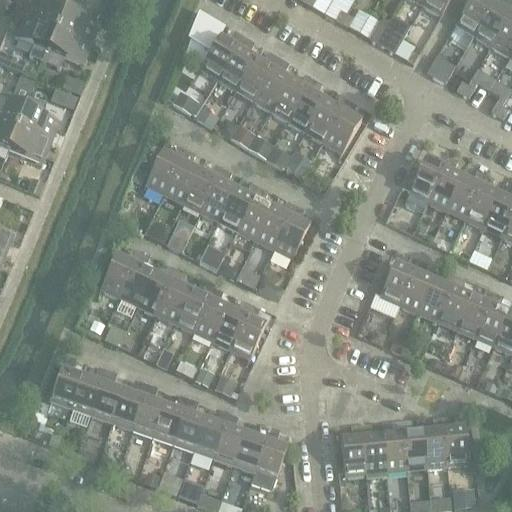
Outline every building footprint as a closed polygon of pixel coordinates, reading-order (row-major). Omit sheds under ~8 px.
[(21,0),(19,4),(28,8),(31,0),(21,0)] [(31,0),(28,8),(23,21),(57,35),(70,3),(64,0),(51,0),(49,7),(32,0),(31,0)] [(111,0),(106,0),(102,11),(114,15),(119,3),(111,0)] [(317,2),(314,0),(310,0),(306,8),(312,11),(317,2)] [(428,0),(404,0),(423,10),(428,0)] [(452,0),(428,0),(423,10),(441,21),(452,0)] [(473,0),(456,29),(474,41),(493,8),(479,0),(473,0)] [(100,27),(83,20),(87,9),(70,3),(57,35),(91,49),(100,27)] [(511,19),(493,8),(474,41),(491,51),(511,19)] [(335,25),(341,28),(347,19),(341,15),(335,25)] [(353,22),(347,19),(341,28),(348,32),(353,22)] [(511,56),(511,19),(491,51),(509,62),(511,56)] [(23,21),(14,42),(32,49),(28,60),(44,67),(57,35),(23,21)] [(91,49),(57,35),(44,67),(59,73),(64,62),(82,70),(91,49)] [(376,35),(370,45),(376,48),(382,39),(376,35)] [(183,108),(199,82),(203,85),(207,78),(218,85),(244,43),(236,38),(233,43),(236,47),(234,50),(220,41),(200,74),(192,69),(186,78),(185,77),(180,86),(181,87),(172,102),(183,108)] [(244,51),(249,53),(252,48),(244,43),(218,85),(236,95),(255,63),(242,55),(244,51)] [(394,46),(389,55),(395,59),(400,49),(394,46)] [(413,69),(418,60),(412,56),(407,66),(413,69)] [(269,71),(255,63),(236,95),(253,106),(279,64),(271,59),(267,64),(271,68),(269,71)] [(279,72),(284,74),(287,69),(279,64),(253,106),(271,116),(290,84),(277,76),(279,72)] [(426,77),(433,81),(438,72),(432,68),(426,77)] [(304,92),(290,84),(271,116),(288,127),(314,85),(305,80),(302,85),(306,89),(304,92)] [(314,85),(288,127),(306,138),(325,105),(312,97),(314,93),(319,95),(322,90),(314,85)] [(456,96),(462,99),(468,90),(462,86),(456,96)] [(468,90),(462,99),(468,103),(474,94),(468,90)] [(0,101),(0,126),(17,133),(25,112),(0,101)] [(30,101),(25,112),(17,133),(51,147),(59,126),(43,119),(47,108),(30,101)] [(339,113),(325,105),(306,138),(323,148),(348,106),(340,101),(337,106),(341,110),(339,113)] [(348,106),(323,148),(341,159),(361,127),(346,118),(349,114),(354,116),(357,111),(348,106)] [(491,117),(497,120),(503,111),(497,107),(491,117)] [(508,115),(503,111),(497,120),(503,124),(508,115)] [(0,151),(8,155),(17,133),(0,126),(0,151)] [(51,147),(17,133),(8,155),(42,169),(51,147)] [(162,157),(145,190),(164,200),(186,156),(178,152),(175,157),(179,161),(177,164),(162,157)] [(273,152),(265,165),(283,175),(291,163),(273,152)] [(187,164),(192,166),(195,160),(186,156),(164,200),(183,209),(199,175),(185,168),(187,164)] [(409,198),(428,207),(449,163),(440,159),(438,164),(442,167),(440,171),(425,164),(409,198)] [(291,163),(283,175),(300,186),(308,173),(291,163)] [(458,167),(449,163),(428,207),(446,216),(463,182),(448,175),(450,171),(455,172),(458,167)] [(214,183),(199,175),(183,209),(201,218),(223,174),(214,170),(212,175),(216,179),(214,183)] [(138,172),(132,185),(140,189),(147,177),(138,172)] [(223,183),(229,184),(231,179),(223,174),(201,218),(219,228),(236,194),(222,186),(223,183)] [(477,188),(463,182),(446,216),(465,224),(486,180),(477,176),(475,181),(479,185),(477,188)] [(494,184),(486,180),(465,224),(483,233),(500,199),(485,192),(486,188),(492,189),(494,184)] [(250,201),(236,194),(219,228),(237,237),(259,193),(251,189),(248,194),(252,197),(250,201)] [(260,201),(265,202),(268,197),(259,193),(237,237),(255,246),(272,212),(258,205),(260,201)] [(511,204),(500,199),(483,233),(502,242),(511,221),(511,198),(511,199),(511,198),(511,204)] [(287,219),(272,212),(255,246),(274,255),(296,211),(287,207),(284,212),(289,216),(287,219)] [(304,215),(296,211),(274,255),(293,265),(310,231),(294,223),(296,220),(302,221),(304,215)] [(511,221),(502,242),(511,246),(511,221)] [(13,240),(0,234),(0,258),(5,261),(13,240)] [(207,251),(199,267),(217,276),(225,261),(226,260),(207,251)] [(117,260),(100,294),(120,303),(141,259),(132,254),(129,260),(134,263),(132,267),(117,260)] [(141,267),(147,268),(149,263),(141,259),(120,303),(138,312),(154,277),(140,271),(141,267)] [(380,302),(400,311),(419,266),(410,262),(408,267),(412,271),(411,274),(395,268),(380,302)] [(428,270),(419,266),(400,311),(418,319),(433,284),(419,278),(420,274),(426,275),(428,270)] [(169,284),(154,277),(138,312),(157,320),(177,276),(169,272),(166,277),(170,281),(169,284)] [(178,284),(184,285),(186,280),(177,276),(157,320),(175,329),(191,295),(176,288),(178,284)] [(448,291),(433,284),(418,319),(437,327),(457,282),(448,278),(445,283),(450,287),(448,291)] [(465,286),(457,282),(437,327),(456,335),(471,300),(456,294),(458,290),(463,291),(465,286)] [(206,302),(191,295),(175,329),(193,338),(214,293),(206,289),(203,294),(207,298),(206,302)] [(215,302),(221,303),(223,297),(214,293),(193,338),(212,346),(228,312),(213,305),(215,302)] [(486,307),(471,300),(456,335),(475,343),(494,298),(486,295),(483,300),(488,303),(486,307)] [(503,302),(494,298),(475,343),(494,352),(509,317),(494,310),(496,307),(501,307),(503,302)] [(243,319),(228,312),(212,346),(230,355),(251,311),(243,306),(240,312),(244,315),(243,319)] [(252,319),(258,320),(260,315),(251,311),(230,355),(250,364),(266,330),(250,323),(252,319)] [(511,318),(509,317),(494,352),(511,359),(511,318)] [(168,374),(175,360),(163,354),(156,369),(168,374)] [(76,365),(67,361),(62,374),(62,373),(50,406),(71,414),(83,381),(72,377),(76,365)] [(189,370),(184,382),(191,385),(196,373),(189,370)] [(94,385),(83,381),(71,414),(92,421),(107,375),(98,372),(94,385)] [(117,379),(107,375),(92,421),(112,428),(123,395),(112,391),(117,379)] [(134,399),(123,395),(112,428),(132,435),(148,390),(139,386),(134,399)] [(488,386),(484,395),(495,400),(499,391),(488,386)] [(158,393),(148,390),(132,435),(153,442),(164,409),(153,405),(158,393)] [(175,413),(164,409),(153,442),(173,449),(189,404),(179,401),(175,413)] [(198,407),(189,404),(173,449),(193,456),(205,424),(194,420),(198,407)] [(216,427),(205,424),(193,456),(214,464),(230,418),(220,415),(216,427)] [(239,421),(230,418),(214,464),(234,471),(246,438),(235,434),(239,421)] [(452,422),(442,423),(447,472),(468,470),(465,432),(448,434),(447,430),(452,428),(452,422)] [(439,434),(423,436),(427,474),(447,472),(442,423),(433,424),(433,429),(439,430),(439,434)] [(411,426),(402,427),(407,476),(427,474),(423,436),(407,438),(407,433),(412,432),(411,426)] [(399,438),(382,440),(386,478),(407,476),(402,427),(392,428),(393,433),(398,434),(399,438)] [(256,442),(246,438),(234,471),(255,478),(270,433),(261,429),(256,442)] [(371,430),(361,431),(366,480),(386,478),(382,440),(366,441),(366,437),(371,435),(371,430)] [(345,482),(366,480),(361,431),(351,432),(352,437),(358,438),(358,442),(341,444),(345,482)] [(280,436),(270,433),(255,478),(251,489),(272,496),(276,485),(287,452),(275,448),(280,436)] [(475,511),(474,496),(454,498),(455,511),(475,511)] [(450,511),(450,502),(441,503),(441,511),(450,511)]
